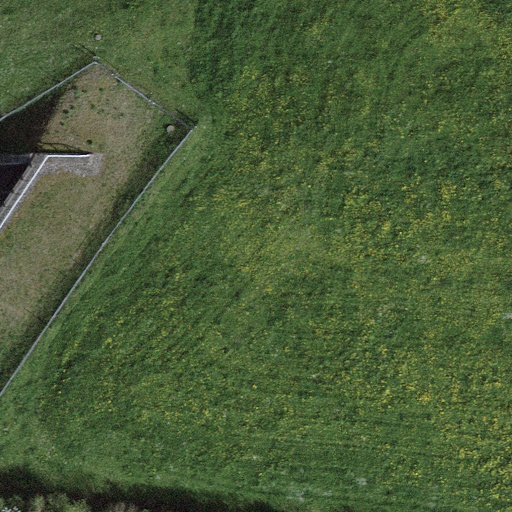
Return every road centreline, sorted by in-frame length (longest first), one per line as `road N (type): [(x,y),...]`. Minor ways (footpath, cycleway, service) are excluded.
road 1 (motorway): [(0,407),(511,457)]
road 2 (motorway): [(511,334),(0,296)]
road 3 (motorway): [(511,245),(0,215)]
road 4 (motorway): [(0,489),(197,511)]
